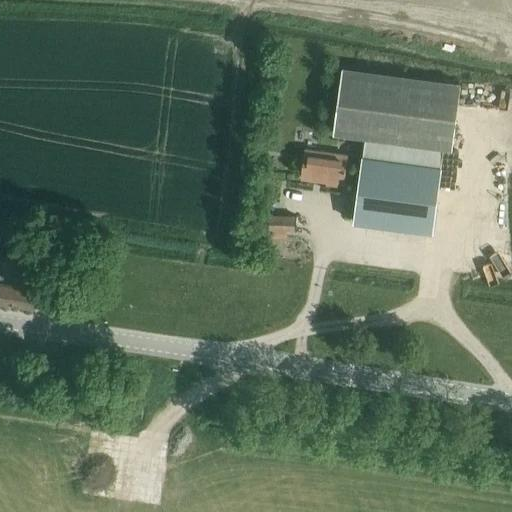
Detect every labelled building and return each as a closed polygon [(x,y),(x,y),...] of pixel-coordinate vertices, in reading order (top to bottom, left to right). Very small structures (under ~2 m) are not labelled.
[(460,82),(341,66),(333,132),(365,136),(363,153),(362,153),(352,220),(432,231),(441,164),(440,164),(443,146),(452,147),(460,82)] [(343,183),(345,163),(346,155),(305,149),(301,177),(327,180),(327,183),(338,184),(339,182),(343,183)] [(295,229),(296,215),(269,213),(268,227),(295,229)] [(65,246),(62,258),(86,263),(89,251),(65,246)] [(38,266),(39,262),(20,259),(20,264),(2,261),(0,273),(0,302),(32,307),(35,287),(38,266)]
